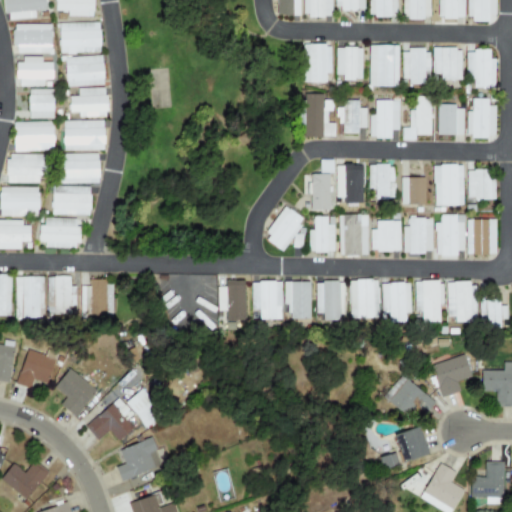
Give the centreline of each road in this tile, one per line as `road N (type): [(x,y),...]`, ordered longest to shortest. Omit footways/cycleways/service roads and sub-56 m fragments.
road 1 (residential): [(507,0),(508,270),(0,260)]
road 2 (residential): [(249,266),(254,218),(303,154),(508,152)]
road 3 (residential): [(108,0),(120,121),(87,263)]
road 4 (residential): [(262,0),(271,26),(288,32),(508,34)]
road 5 (residential): [(0,409),(55,436),(84,473),(98,511)]
